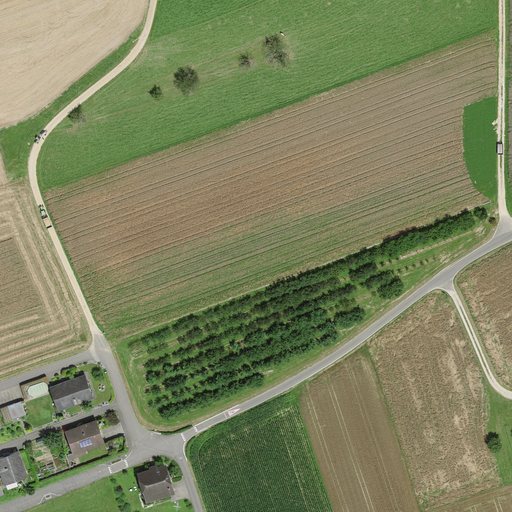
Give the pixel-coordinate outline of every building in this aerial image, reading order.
[(94,395),(85,373),(70,378),(51,386),(60,408),(94,395)] [(26,413),(22,400),(1,408),(5,420),(26,413)] [(105,442),(96,417),(66,429),(74,450),(67,453),(70,460),(88,453),(86,449),(105,442)] [(29,474),(20,450),(7,454),(0,456),(0,468),(5,482),(6,482),(8,487),(18,483),(16,479),(29,474)] [(174,490),(166,463),(158,465),(158,464),(151,466),(152,468),(139,472),(147,499),(174,490)]
